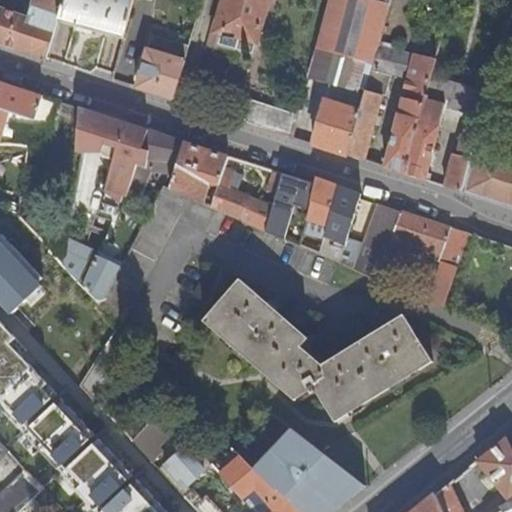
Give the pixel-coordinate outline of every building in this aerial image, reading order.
[(31,0),(27,16),(0,6),(0,43),(18,50),(46,59),(57,20),(62,0),(31,0)] [(62,0),(57,20),(124,37),(134,0),(62,0)] [(226,13),(220,34),(216,48),(253,58),(268,0),(222,0),(220,11),(226,13)] [(329,0),(317,47),(374,63),(379,42),(390,0),(329,0)] [(151,35),(137,88),(144,90),(174,100),(189,46),(151,35)] [(412,36),(408,51),(417,54),(429,57),(432,42),(412,36)] [(417,54),(408,51),(379,42),(374,63),(372,69),(385,73),(409,81),(417,54)] [(429,57),(417,54),(409,81),(386,167),(405,173),(428,87),(439,44),(432,42),(429,57)] [(374,63),(317,47),(309,76),(356,90),(365,93),(368,84),(372,69),(374,63)] [(385,73),(372,69),(368,84),(381,89),(385,73)] [(36,121),(44,98),(21,90),(0,83),(0,145),(2,146),(6,127),(1,126),(6,111),(36,121)] [(381,89),(368,84),(365,93),(349,156),(364,161),(382,95),(379,94),(381,89)] [(448,92),(428,87),(405,173),(426,180),(446,104),(445,104),(448,92)] [(365,93),(356,90),(351,110),(325,100),(314,144),(319,146),(349,156),(365,93)] [(1,126),(6,127),(49,130),(59,103),(44,98),(36,121),(6,111),(1,126)] [(467,122),(480,125),(485,106),(473,102),(467,122)] [(180,160),(185,143),(149,131),(78,109),(76,152),(98,154),(102,157),(113,161),(105,187),(128,195),(130,188),(131,184),(142,188),(145,189),(150,169),(152,163),(166,167),(168,160),(180,160)] [(276,118),(273,131),(293,138),(296,124),(276,118)] [(454,154),(445,186),(463,191),(474,148),(477,138),(464,135),(458,155),(454,154)] [(211,182),(219,185),(225,168),(229,157),(209,150),(185,143),(180,160),(177,168),(171,189),(190,198),(204,204),(211,182)] [(511,160),(474,148),(463,191),(511,206),(511,160)] [(180,160),(168,160),(166,167),(152,163),(150,169),(169,174),(171,166),(177,168),(180,160)] [(236,172),(225,168),(219,185),(212,207),(267,231),(274,207),(231,189),(236,172)] [(267,192),(278,195),(284,174),(273,171),(267,192)] [(284,238),(286,230),(302,180),(284,174),(278,195),(274,207),(267,231),(284,238)] [(318,179),(317,184),(309,220),(306,235),(301,246),(322,254),(339,187),(329,183),(318,179)] [(142,188),(131,184),(130,188),(140,195),(142,188)] [(127,263),(125,267),(108,299),(98,301),(100,309),(116,332),(119,336),(190,198),(171,189),(166,187),(127,263)] [(360,194),(339,187),(322,254),(378,279),(403,212),(380,205),(364,246),(347,243),(360,194)] [(442,255),(452,228),(428,220),(403,212),(378,279),(387,283),(392,285),(408,243),(442,255)] [(452,228),(442,255),(448,258),(446,264),(459,269),(471,234),(452,228)] [(89,339),(105,350),(110,343),(116,332),(100,309),(98,301),(97,298),(85,285),(65,264),(51,249),(30,282),(29,282),(29,283),(0,262),(0,296),(40,337),(39,338),(61,317),(74,329),(78,326),(90,337),(89,339)] [(99,251),(97,255),(125,267),(127,263),(99,251)] [(97,255),(85,285),(97,298),(98,301),(108,299),(125,267),(97,255)] [(459,269),(446,264),(445,264),(442,272),(440,271),(429,301),(445,308),(459,269)] [(303,347),(310,339),(242,280),(206,321),(297,402),(298,401),(301,404),(314,395),(315,396),(319,393),(338,423),(435,362),(405,315),(324,366),(303,347)] [(0,445),(8,454),(25,437),(0,410),(0,376),(39,338),(40,337),(0,296),(0,445)] [(511,337),(511,327),(505,324),(500,332),(511,337)] [(129,356),(110,343),(105,350),(83,387),(99,404),(129,356)] [(151,443),(168,425),(158,416),(134,441),(153,461),(160,454),(151,443)] [(294,431),(257,470),(261,474),(299,434),(294,431)] [(261,474),(300,511),(334,511),(367,486),(299,434),(261,474)] [(220,435),(203,450),(208,455),(205,458),(213,467),(234,448),(220,435)] [(509,500),(511,497),(511,509),(507,511),(511,511),(511,447),(508,438),(478,462),(509,500)] [(0,462),(8,454),(0,445),(0,462)] [(205,470),(184,448),(165,465),(186,487),(205,470)] [(234,448),(213,467),(215,468),(235,490),(243,500),(256,489),(274,511),(272,511),(300,511),(261,474),(257,470),(234,448)] [(77,511),(80,511),(97,495),(54,450),(36,468),(77,511)] [(0,511),(16,511),(28,501),(41,487),(24,470),(0,493),(0,511)] [(464,511),(451,484),(436,496),(443,511),(464,511)] [(185,495),(201,511),(217,511),(195,486),(185,495)] [(39,511),(65,511),(41,487),(28,501),(39,511)] [(113,511),(97,495),(80,511),(113,511)] [(443,511),(436,496),(415,511),(443,511)]
